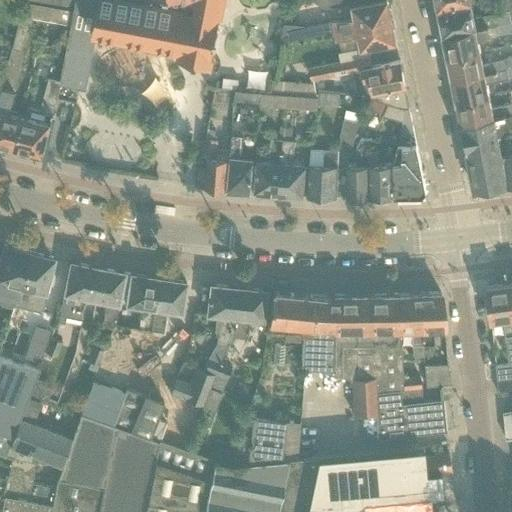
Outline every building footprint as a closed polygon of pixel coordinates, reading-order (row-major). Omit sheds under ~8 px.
[(11,0),(24,2),(35,4),(70,10),(71,10),(72,0),(11,0)] [(76,0),(68,44),(91,48),(94,31),(182,48),(180,55),(212,61),(223,0),(76,0)] [(284,24),(280,42),(335,31),(391,19),(386,0),(378,0),(372,1),(371,0),(313,0),(314,3),(326,9),(353,3),(354,5),(351,5),(353,17),(307,26),(284,24)] [(436,0),(438,8),(457,4),(470,2),(469,0),(436,0)] [(10,60),(0,98),(0,145),(17,149),(21,132),(17,131),(22,113),(9,110),(33,17),(68,23),(70,10),(35,4),(24,2),(10,60)] [(439,12),(443,34),(498,22),(495,12),(473,17),(471,6),(439,12)] [(391,19),(335,31),(337,41),(360,36),(362,47),(396,40),(391,19)] [(498,22),(443,34),(447,55),(448,59),(480,52),(480,50),(479,48),(480,48),(478,39),(500,34),(498,25),(498,22)] [(511,22),(498,25),(500,34),(511,31),(511,22)] [(63,41),(49,48),(54,56),(67,48),(63,41)] [(448,59),(452,79),(507,69),(505,58),(483,62),(481,52),(480,52),(448,59)] [(0,98),(10,60),(0,57),(0,98)] [(351,60),(309,68),(311,81),(353,72),(353,70),(351,60)] [(367,67),(353,70),(353,72),(358,94),(371,91),(373,90),(375,90),(385,88),(405,84),(400,60),(380,64),(367,67)] [(507,69),(452,79),(456,99),(457,103),(477,99),(489,97),(488,95),(488,92),(489,92),(487,83),(509,78),(507,69)] [(223,76),(222,87),(238,88),(239,78),(223,76)] [(21,132),(17,149),(42,156),(61,81),(49,78),(41,110),(28,106),(26,114),(22,113),(17,131),(21,132)] [(373,90),(371,96),(374,98),(388,104),(404,108),(405,108),(408,108),(409,107),(407,99),(405,84),(404,84),(385,88),(373,90)] [(235,91),(234,101),(259,103),(260,93),(235,91)] [(318,98),(317,105),(339,107),(340,93),(318,92),(318,98)] [(259,103),(259,106),(286,108),(287,95),(260,93),(259,103)] [(287,95),(286,108),(317,110),(317,105),(318,98),(287,95)] [(477,99),(457,103),(461,124),(489,118),(495,117),(511,113),(511,102),(492,107),(490,96),(489,97),(477,99)] [(374,98),(370,107),(383,114),(384,113),(388,104),(374,98)] [(404,108),(388,104),(384,113),(401,118),(404,108)] [(401,127),(394,162),(396,196),(422,195),(426,190),(416,139),(409,107),(408,108),(405,108),(401,127)] [(489,118),(461,124),(474,190),(506,186),(503,154),(505,154),(509,136),(511,114),(511,113),(495,117),(489,118)] [(344,118),(337,145),(352,149),(357,128),(360,122),(344,118)] [(209,129),(207,138),(214,139),(216,130),(211,129),(209,129)] [(230,159),(228,189),(252,191),(255,158),(243,157),(245,136),(233,135),(230,159)] [(511,135),(509,136),(505,154),(503,154),(506,186),(511,185),(511,135)] [(197,186),(228,189),(230,159),(215,157),(218,140),(214,139),(207,138),(197,186)] [(255,192),(279,194),(283,140),(271,139),(269,160),(258,159),(255,192)] [(283,140),(279,194),(303,196),(305,163),(293,162),(295,140),(283,140)] [(369,197),(367,151),(373,140),(362,140),(357,151),(358,164),(346,164),(348,198),(369,197)] [(307,196),(336,198),(339,150),(324,150),(323,166),(309,165),(307,196)] [(378,150),(367,151),(369,197),(396,196),(394,162),(378,163),(378,150)] [(0,303),(1,305),(9,307),(13,305),(14,305),(27,250),(4,244),(0,259),(0,303)] [(27,250),(14,305),(43,312),(51,279),(47,278),(52,256),(27,250)] [(81,319),(86,297),(93,265),(70,260),(63,294),(58,320),(64,321),(65,316),(81,319)] [(93,265),(86,297),(105,301),(101,322),(112,325),(124,272),(93,265)] [(136,327),(149,329),(157,277),(129,273),(126,293),(125,305),(139,307),(136,327)] [(157,277),(149,329),(162,331),(165,310),(180,313),(185,282),(157,277)] [(511,296),(510,283),(487,286),(490,321),(503,320),(508,364),(495,365),(496,379),(511,377),(511,296)] [(208,304),(207,315),(215,316),(214,334),(217,334),(216,343),(209,355),(220,360),(232,336),(233,336),(237,287),(210,284),(208,304)] [(237,287),(233,336),(246,337),(247,319),(263,320),(265,289),(237,287)] [(301,369),(303,369),(333,370),(333,293),(329,293),(329,296),(273,291),(273,290),(271,290),(268,329),(302,330),(301,369)] [(418,292),(422,344),(432,343),(432,328),(443,328),(440,291),(418,292)] [(418,292),(398,293),(400,331),(410,331),(411,345),(411,344),(412,356),(422,355),(421,344),(422,344),(418,292)] [(398,293),(333,293),(333,345),(333,370),(333,371),(333,378),(350,378),(374,377),(375,391),(400,388),(403,388),(402,376),(400,331),(398,293)] [(51,337),(45,352),(56,357),(62,342),(51,337)] [(92,345),(86,360),(98,365),(104,350),(92,345)] [(209,355),(203,371),(214,375),(220,360),(209,355)] [(0,509),(7,475),(0,473),(0,453),(4,455),(5,453),(7,447),(9,444),(38,455),(60,464),(70,438),(30,422),(19,417),(21,413),(35,378),(39,367),(22,363),(21,365),(12,362),(12,361),(0,357),(0,509)] [(214,375),(209,389),(220,393),(225,380),(231,364),(220,360),(214,375)] [(447,363),(423,365),(425,386),(449,384),(447,363)] [(176,378),(169,393),(202,406),(214,375),(203,371),(195,368),(189,383),(176,378)] [(419,375),(402,376),(403,388),(420,386),(419,375)] [(374,377),(350,378),(351,397),(352,414),(376,413),(377,437),(425,432),(445,430),(441,398),(421,400),(420,386),(403,388),(400,388),(375,391),(374,377)] [(511,392),(511,377),(496,379),(498,394),(499,394),(511,392)] [(35,378),(31,389),(48,397),(53,386),(35,378)] [(92,380),(80,412),(111,423),(124,392),(92,380)] [(31,389),(28,395),(46,401),(48,397),(31,389)] [(124,392),(111,423),(149,436),(162,403),(125,389),(124,392)] [(28,395),(21,413),(30,417),(37,401),(45,404),(46,401),(28,395)] [(506,439),(511,438),(511,409),(503,411),(506,439)] [(143,511),(158,440),(149,437),(111,423),(80,412),(60,468),(59,467),(54,488),(51,504),(49,511),(143,511)] [(251,416),(246,464),(295,459),(298,432),(284,433),(286,420),(251,416)] [(143,511),(203,511),(215,459),(158,440),(143,511)] [(7,475),(0,509),(0,511),(49,511),(51,504),(54,488),(32,483),(37,459),(38,455),(9,444),(7,447),(5,453),(4,455),(5,455),(11,457),(8,474),(7,475)] [(428,511),(427,495),(441,493),(441,492),(439,469),(425,470),(423,454),(423,447),(315,456),(315,457),(303,511),(428,511)] [(423,454),(425,470),(439,469),(449,468),(447,451),(437,452),(423,454)] [(203,511),(303,511),(315,457),(295,459),(246,464),(231,465),(229,465),(229,463),(215,459),(203,511)]
